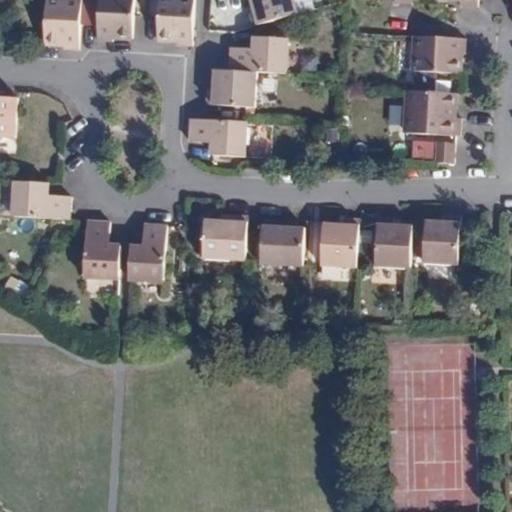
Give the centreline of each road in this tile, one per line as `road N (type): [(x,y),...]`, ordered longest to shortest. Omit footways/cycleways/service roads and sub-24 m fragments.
road 1 (residential): [(172,185),(208,192),(510,190)]
road 2 (residential): [(90,81),(88,161),(101,197),(143,211),(172,185)]
road 3 (residential): [(172,185),(167,77),(123,64),(90,81)]
road 4 (residential): [(509,26),(510,190)]
